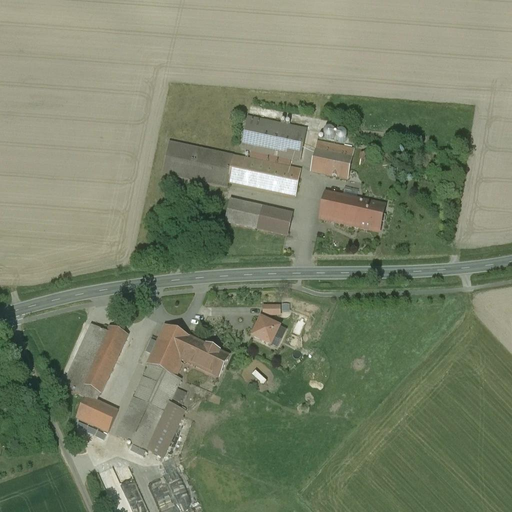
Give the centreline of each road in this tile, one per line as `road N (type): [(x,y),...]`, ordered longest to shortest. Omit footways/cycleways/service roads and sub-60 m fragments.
road 1 (tertiary): [(8,313),(201,278),(511,262)]
road 2 (unclassified): [(92,511),(8,313)]
